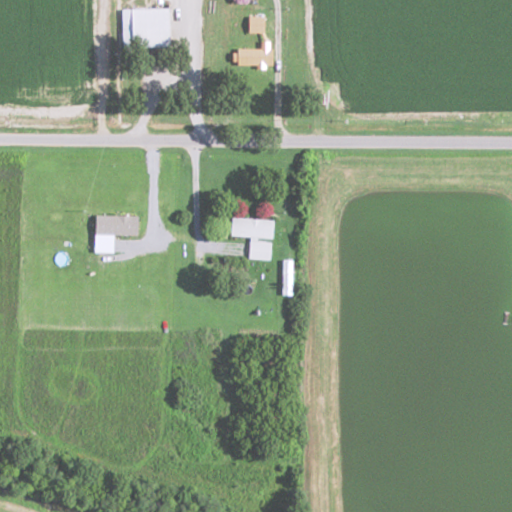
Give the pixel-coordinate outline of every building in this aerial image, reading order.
[(123,8),(123,47),(169,46),(168,8),(123,8)] [(249,32),(264,32),(264,16),(249,16),(249,32)] [(260,49),(234,49),(234,65),(272,64),(272,41),(260,41),(260,49)] [(137,234),(138,215),(95,214),(94,252),(113,252),(114,234),(137,234)] [(275,219),(231,217),(230,235),(251,236),(250,258),(272,259),(273,241),(257,240),(258,237),(274,238),(275,219)] [(282,295),(293,295),(294,259),(283,259),(282,295)]
